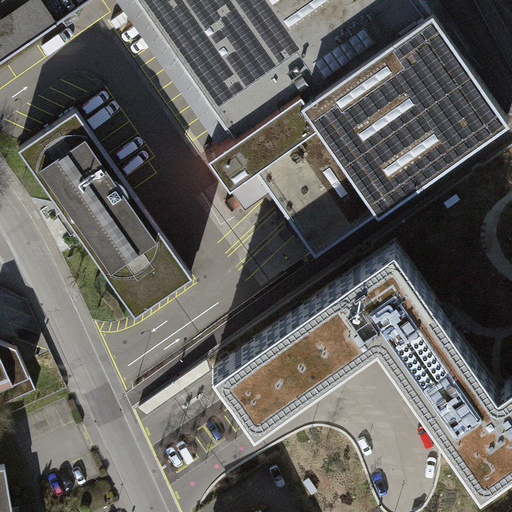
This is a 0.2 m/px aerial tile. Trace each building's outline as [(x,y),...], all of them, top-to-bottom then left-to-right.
[(27,0),(0,22),(0,56),(2,59),(62,12),(52,0),(27,0)] [(143,0),(229,131),(205,150),(244,209),(272,192),(307,241),(315,252),(507,117),(425,0),(143,0)] [(75,108),(19,148),(70,220),(138,316),(194,276),(75,108)] [(397,240),(213,367),(255,428),(373,347),(474,492),(511,465),(511,375),(505,381),(498,386),(426,282),(397,240)] [(16,344),(0,337),(0,404),(36,388),(16,344)] [(14,511),(5,463),(0,463),(0,511),(14,511)]
